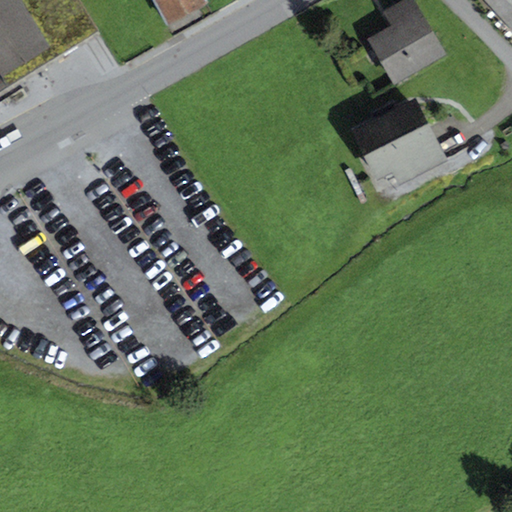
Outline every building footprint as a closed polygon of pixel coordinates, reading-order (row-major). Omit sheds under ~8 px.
[(100,35),(77,0),(0,0),(0,97),(25,82),(100,35)] [(203,0),(152,0),(164,21),(203,0)] [(409,0),(408,0),(385,13),(394,28),(418,15),(409,0)] [(511,0),(495,0),(498,2),(486,13),(507,37),(511,32),(511,0)] [(511,32),(507,37),(486,13),(485,13),(511,43),(511,32)] [(370,42),(393,81),(441,54),(418,15),(394,28),(370,42)] [(413,105),(396,114),(392,107),(376,115),(379,123),(361,132),(366,143),(375,159),(370,162),(377,175),(393,166),(433,146),(434,146),(413,105)] [(370,162),(375,159),(366,143),(361,145),(370,162)] [(400,180),(420,170),(440,160),(433,146),(393,166),(400,180)]
